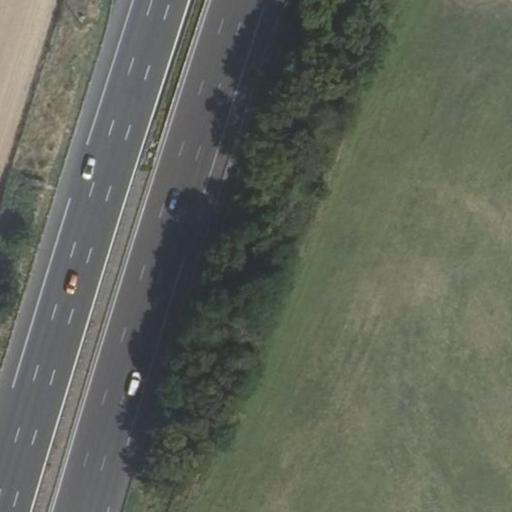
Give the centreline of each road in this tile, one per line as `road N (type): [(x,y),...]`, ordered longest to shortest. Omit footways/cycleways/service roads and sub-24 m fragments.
road 1 (motorway): [(81,511),(246,0)]
road 2 (motorway): [(163,0),(65,293),(4,511)]
